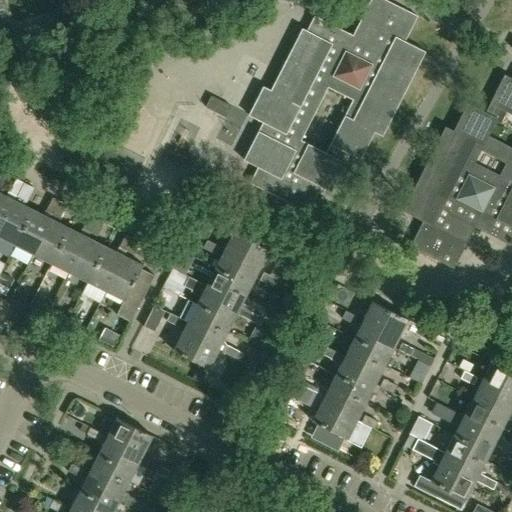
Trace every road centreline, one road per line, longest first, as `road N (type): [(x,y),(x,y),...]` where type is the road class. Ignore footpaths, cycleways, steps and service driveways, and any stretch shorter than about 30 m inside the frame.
road 1 (residential): [(0,428),(33,367),(59,363),(351,511)]
road 2 (residential): [(235,0),(0,65)]
